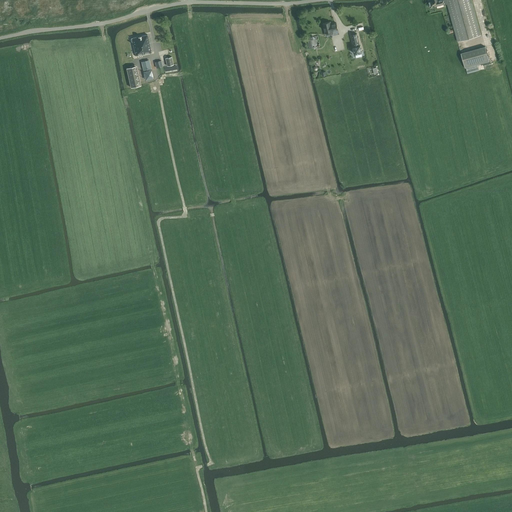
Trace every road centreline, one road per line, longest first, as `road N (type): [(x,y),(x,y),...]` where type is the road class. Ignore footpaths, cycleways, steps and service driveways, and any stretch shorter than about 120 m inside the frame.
road 1 (track): [(206,511),(102,23)]
road 2 (residential): [(0,38),(172,4),(315,0)]
